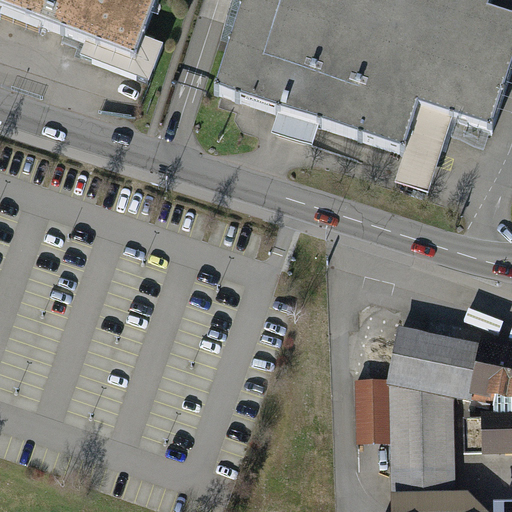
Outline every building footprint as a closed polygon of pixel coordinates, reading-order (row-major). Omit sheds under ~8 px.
[(0,0),(0,13),(135,64),(158,0),(0,0)] [(249,0),(217,100),(405,161),(396,191),(429,202),(454,126),(491,140),(511,78),(511,27),(488,21),(494,0),(249,0)] [(480,349),(394,335),(382,390),(388,502),(458,500),(460,466),(464,399),(480,349)] [(511,356),(480,349),(464,399),(460,466),(511,462),(511,356)] [(474,511),(458,500),(388,502),(387,511),(474,511)]
